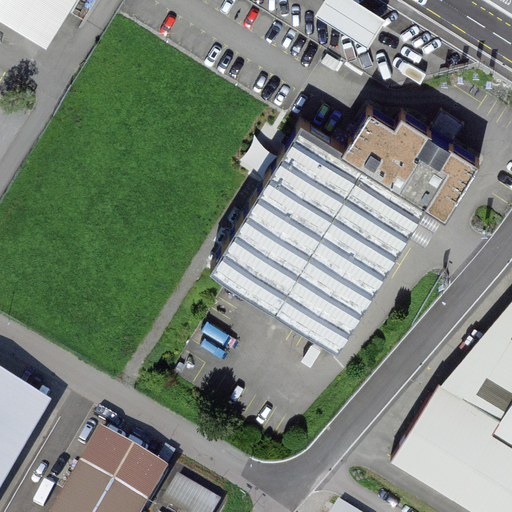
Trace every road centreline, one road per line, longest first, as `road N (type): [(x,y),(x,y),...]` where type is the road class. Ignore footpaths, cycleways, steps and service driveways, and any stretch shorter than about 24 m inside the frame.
road 1 (residential): [(289,496),(511,233)]
road 2 (residential): [(289,496),(0,330)]
